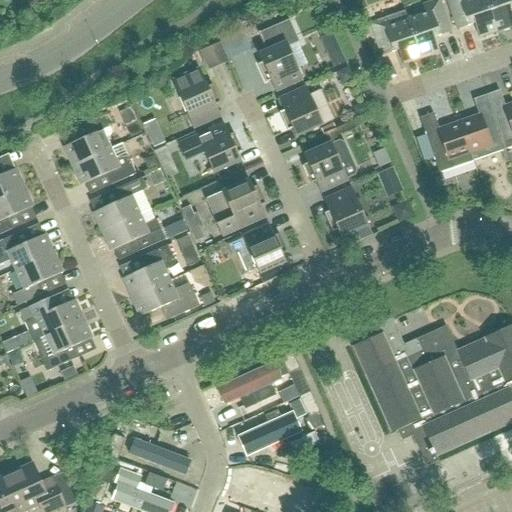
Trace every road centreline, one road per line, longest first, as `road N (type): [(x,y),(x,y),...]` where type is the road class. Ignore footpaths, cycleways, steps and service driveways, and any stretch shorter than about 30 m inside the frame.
road 1 (residential): [(131,375),(44,163)]
road 2 (residential): [(327,287),(244,94)]
road 3 (unclassified): [(511,245),(476,230),(456,232),(327,287)]
road 4 (unclassified): [(327,287),(172,357)]
road 5 (residential): [(200,511),(214,473),(209,435),(172,357)]
road 6 (tertiary): [(0,80),(49,62),(130,0)]
road 7 (unclassified): [(131,375),(0,434)]
